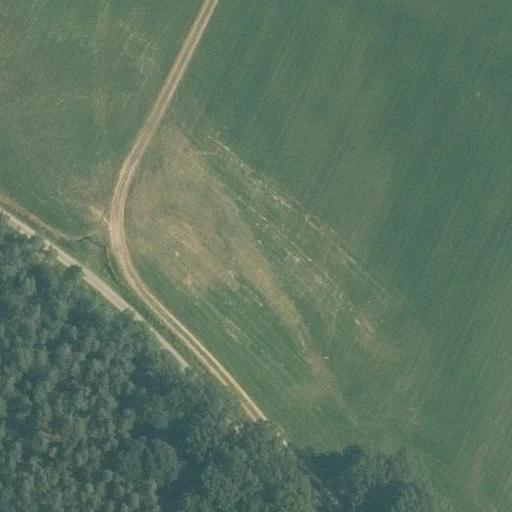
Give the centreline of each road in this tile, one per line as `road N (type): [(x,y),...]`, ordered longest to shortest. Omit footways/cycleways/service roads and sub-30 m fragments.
road 1 (track): [(0,217),(85,276),(300,511)]
road 2 (track): [(329,511),(328,501),(157,305),(134,265),(132,231)]
road 3 (track): [(85,276),(217,0)]
